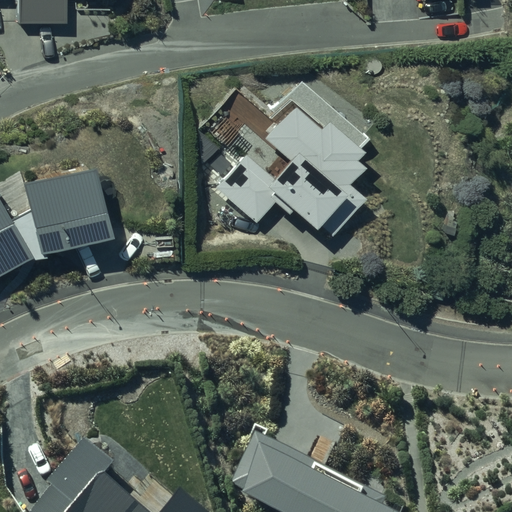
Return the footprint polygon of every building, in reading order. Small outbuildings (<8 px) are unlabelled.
[(222,146),(197,178),(246,217),(263,195),(313,235),(346,192),(329,166),(357,131),(283,73),(263,99),(236,78),(197,126),(222,146)] [(0,282),(34,259),(106,235),(76,148),(0,173),(0,282)] [(171,240),(167,241),(166,238),(174,238),(171,199),(153,200),(153,190),(134,191),(135,215),(151,214),(151,216),(133,217),(135,242),(163,239),(163,240),(129,249),(131,266),(169,255),(175,253),(171,240)] [(74,437),(18,511),(202,511),(172,489),(154,511),(144,511),(96,476),(107,462),(74,437)] [(406,511),(262,444),(231,511),(232,511),(406,511)]
